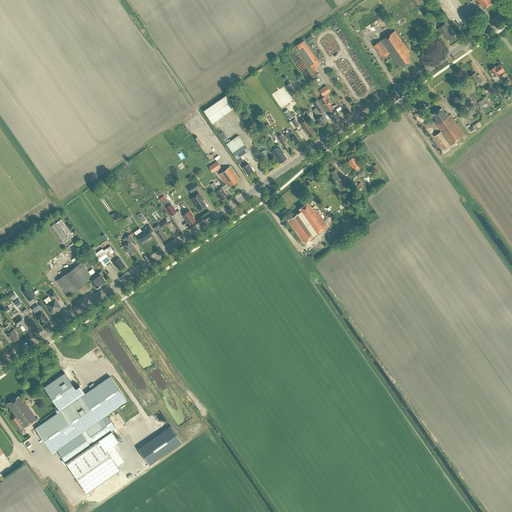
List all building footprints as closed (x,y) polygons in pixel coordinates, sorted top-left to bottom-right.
[(442,34),(443,33),(448,40),(449,39),(450,40),(454,38),(453,36),(454,35),(446,23),(438,29),(442,34)] [(406,44),(405,43),(404,43),(395,30),(374,45),(383,58),(390,53),(399,67),(402,64),(404,67),(412,61),(409,57),(410,56),(407,52),(409,51),(408,49),(411,46),(409,44),(406,46),(405,45),(406,44)] [(309,34),(304,38),(308,44),(313,40),(309,34)] [(303,40),(296,45),(313,69),(320,64),(303,40)] [(495,66),(490,70),(494,77),(500,73),(504,70),(500,64),(496,67),(495,66)] [(470,76),(477,86),(484,81),(479,75),(478,76),(475,72),(470,76)] [(287,85),(292,93),(296,90),(290,82),(287,85)] [(319,90),(323,95),(330,90),(326,84),(319,90)] [(203,111),(212,123),(235,107),(226,95),(203,111)] [(328,114),(331,120),(332,119),(335,124),(341,120),(339,115),(340,114),(336,109),(335,109),(325,95),(319,99),(329,114),(328,114)] [(477,103),(481,111),(491,105),(486,97),(477,103)] [(317,123),(319,126),(321,125),(321,126),(326,122),(324,119),(325,118),(323,114),(326,112),(317,100),(313,102),(316,107),(313,109),(318,117),(316,119),(319,122),(317,123)] [(465,135),(451,115),(449,116),(447,112),(445,113),(442,107),(433,114),(437,119),(434,121),(442,131),(435,136),(444,149),(465,135)] [(286,110),(283,112),(288,120),(291,117),(286,110)] [(264,117),(270,125),(275,121),(269,113),(264,117)] [(303,128),(308,135),(313,131),(308,124),(303,118),(299,120),(304,127),(303,128)] [(262,124),(268,132),(272,130),(266,122),(262,124)] [(291,130),(285,135),(288,139),(290,138),(294,145),(299,141),(294,134),(291,130)] [(220,131),(217,133),(223,142),(226,140),(220,131)] [(280,134),(277,136),(281,143),(285,140),(280,134)] [(238,135),(226,144),(242,167),(243,167),(248,174),(253,171),(248,163),(245,165),(243,161),(241,156),(249,151),(238,135)] [(269,140),(266,135),(260,140),(264,144),(269,140)] [(269,140),(264,144),(270,152),(271,151),(279,163),(286,158),(283,153),(277,144),(275,146),(276,148),(275,148),(269,140)] [(262,160),(268,156),(263,149),(257,153),(262,160)] [(360,169),(358,167),(360,166),(354,157),(353,158),(352,157),(348,160),(349,161),(347,162),(353,170),(355,169),(357,171),(360,169)] [(217,161),(212,164),(216,170),(216,171),(221,168),(217,161)] [(230,166),(219,174),(226,184),(228,187),(239,179),(230,166)] [(335,181),(336,181),(338,184),(338,183),(343,191),(348,188),(346,185),(343,180),(341,181),(339,178),(341,177),(335,169),(331,172),(333,176),(332,176),(335,181)] [(187,187),(191,192),(199,187),(196,182),(187,187)] [(214,182),(211,185),(215,191),(214,192),(220,200),(227,196),(223,190),(228,187),(226,184),(219,189),(214,182)] [(203,199),(199,193),(190,199),(199,210),(206,206),(202,200),(203,199)] [(172,204),(167,198),(162,201),(173,216),(179,212),(173,204),(172,204)] [(312,207),(308,202),(299,209),(300,211),(287,220),(303,243),(328,226),(316,210),(313,207),(312,207)] [(156,205),(161,213),(164,211),(159,203),(156,205)] [(189,222),(190,224),(195,220),(192,216),(192,215),(189,210),(182,215),(186,221),(189,222)] [(73,236),(61,218),(50,226),(63,243),(73,236)] [(158,225),(154,227),(157,232),(156,232),(162,241),(167,238),(161,229),(160,228),(161,227),(162,228),(168,223),(166,219),(159,224),(158,225)] [(149,225),(145,227),(146,228),(136,235),(140,241),(145,238),(146,239),(152,235),(150,233),(153,231),(149,225)] [(129,234),(124,238),(128,242),(123,245),(130,255),(136,251),(130,242),(133,240),(129,234)] [(116,265),(119,270),(125,266),(119,257),(112,262),(115,266),(116,265)] [(56,280),(67,295),(90,279),(96,288),(96,287),(96,288),(100,285),(105,281),(102,276),(104,275),(101,271),(92,277),(81,262),(56,280)] [(22,291),(28,301),(34,297),(28,287),(22,291)] [(45,304),(50,311),(50,312),(52,314),(54,312),(61,307),(54,298),(57,296),(53,290),(48,294),(52,300),(45,304)] [(20,298),(15,301),(19,306),(23,303),(20,298)] [(48,321),(48,320),(42,311),(40,307),(36,310),(38,314),(35,316),(37,319),(38,321),(41,325),(45,322),(46,322),(48,321)] [(21,316),(14,321),(17,325),(24,321),(21,316)] [(38,327),(32,319),(26,323),(32,331),(38,327)] [(8,333),(7,334),(12,341),(17,337),(14,333),(15,332),(13,329),(12,330),(8,325),(5,328),(8,333)] [(60,411),(35,428),(52,453),(57,450),(74,475),(86,492),(119,469),(111,457),(106,449),(118,441),(111,430),(115,427),(106,414),(126,400),(110,376),(85,393),(79,385),(75,388),(64,372),(44,387),(60,411)] [(22,402),(20,403),(18,399),(10,404),(16,412),(15,413),(20,420),(30,413),(22,402)] [(127,419),(135,413),(133,410),(125,416),(127,419)] [(117,414),(122,424),(125,422),(119,412),(117,414)] [(170,425),(137,448),(149,465),(182,442),(170,425)]
